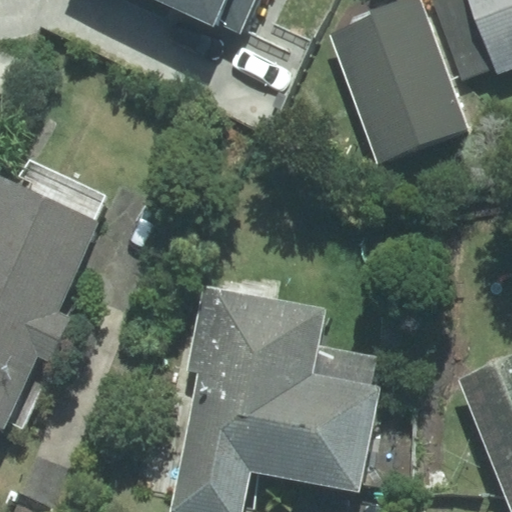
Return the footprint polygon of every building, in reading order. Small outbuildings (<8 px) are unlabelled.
[(53,0),(52,4),(145,44),(164,0),(53,0)] [(467,132),(420,0),(401,0),(369,11),(373,24),(333,37),(377,163),(467,132)] [(511,0),(468,0),(498,73),(511,67),(511,0)] [(54,361),(90,280),(77,274),(102,220),(3,175),(0,181),(0,427),(8,431),(41,355),(54,361)] [(244,511),(253,471),(362,494),(383,387),(203,353),(172,511),(244,511)] [(511,511),(511,360),(458,381),(509,511),(511,511)]
